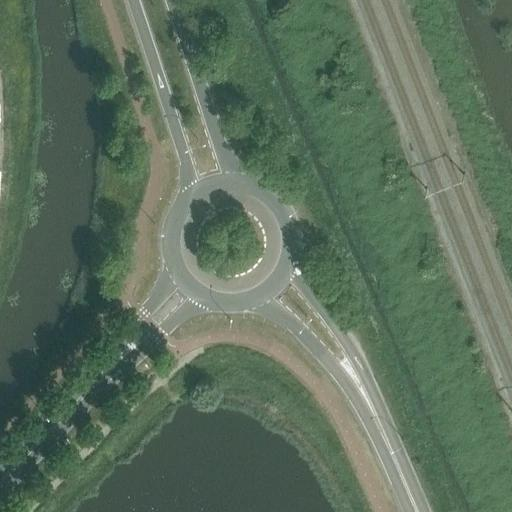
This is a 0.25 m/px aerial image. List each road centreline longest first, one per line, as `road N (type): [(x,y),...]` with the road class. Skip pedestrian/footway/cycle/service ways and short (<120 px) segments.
road 1 (secondary): [(404,481),(347,341),(288,263)]
road 2 (secondary): [(257,297),(351,386),(404,481)]
road 3 (secondary): [(132,0),(193,195)]
road 4 (secondary): [(231,181),(171,0)]
road 5 (unclassified): [(0,482),(100,377)]
road 6 (unclassified): [(100,377),(137,356),(204,296)]
road 7 (unclassified): [(179,273),(100,377)]
